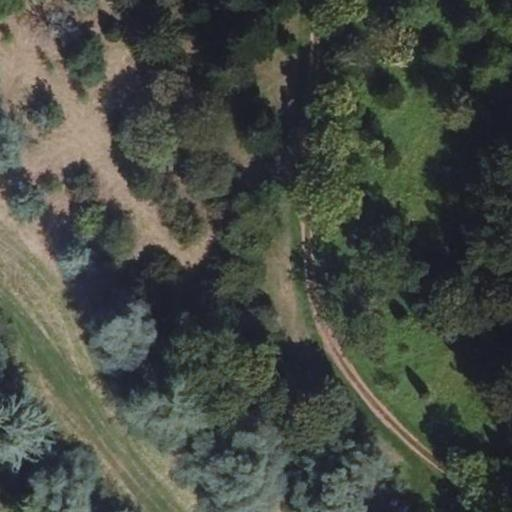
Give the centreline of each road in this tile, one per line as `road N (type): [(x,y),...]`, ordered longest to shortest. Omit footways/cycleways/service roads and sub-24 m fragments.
road 1 (track): [(327,0),(317,237),(324,310),(347,368),(427,463)]
road 2 (track): [(182,511),(0,274)]
